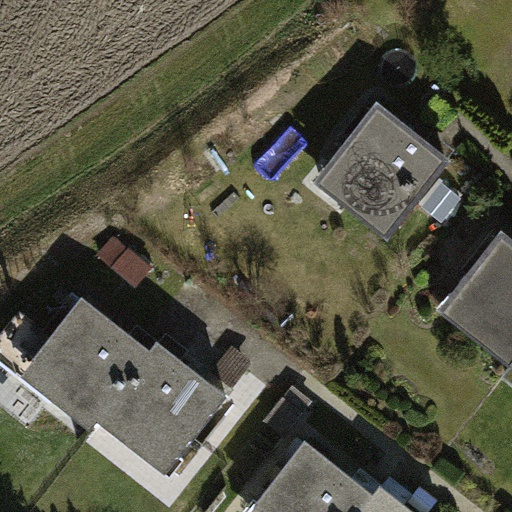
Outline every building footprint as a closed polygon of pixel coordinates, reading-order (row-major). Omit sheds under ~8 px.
[(378,101),(317,183),(392,238),(453,156),(378,101)] [(449,313),(511,361),(511,244),(506,239),(449,313)] [(82,292),(22,373),(94,426),(153,345),(82,292)] [(242,411),(153,345),(94,426),(182,491),(242,411)] [(302,441),(247,511),(358,511),(372,494),(302,441)] [(412,511),(379,486),(372,494),(358,511),(412,511)]
